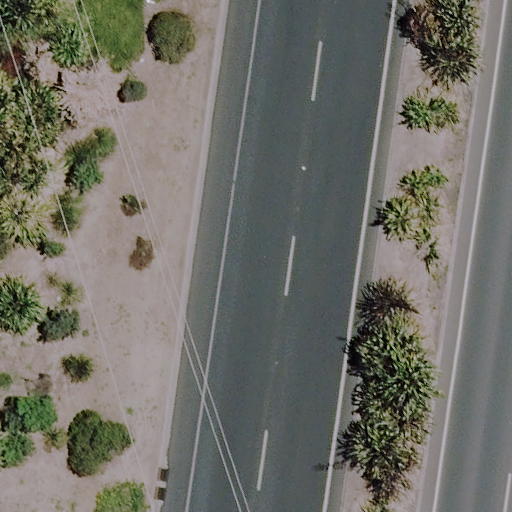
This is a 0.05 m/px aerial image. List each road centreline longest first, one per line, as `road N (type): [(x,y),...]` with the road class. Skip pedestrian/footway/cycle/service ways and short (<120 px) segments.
road 1 (primary): [(258,511),(327,0)]
road 2 (primary): [(511,383),(493,511)]
